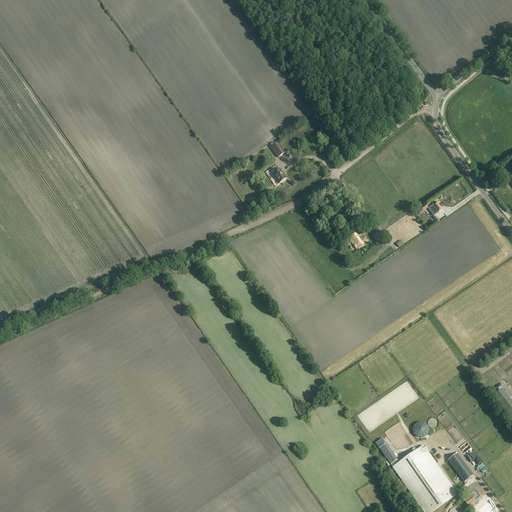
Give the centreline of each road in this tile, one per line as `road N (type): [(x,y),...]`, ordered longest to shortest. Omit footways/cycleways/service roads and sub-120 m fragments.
road 1 (track): [(0,337),(274,215),(415,111),(435,110)]
road 2 (tertiary): [(511,231),(439,131),(439,96)]
road 3 (tertiary): [(439,96),(366,0)]
